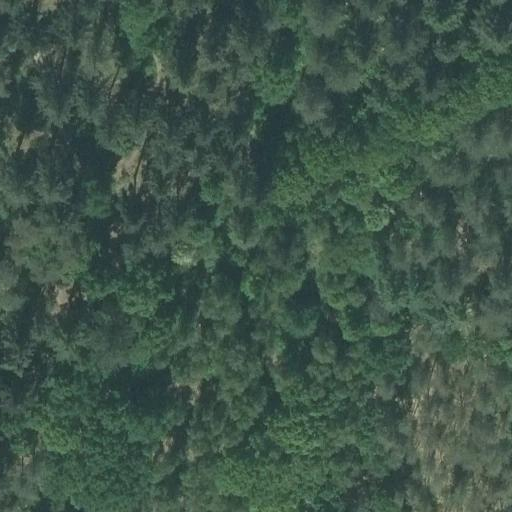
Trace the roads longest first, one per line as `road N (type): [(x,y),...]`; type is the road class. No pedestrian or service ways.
road 1 (track): [(511,72),(105,232)]
road 2 (track): [(0,415),(76,320),(105,265),(105,232)]
road 3 (track): [(48,88),(105,232)]
road 4 (track): [(105,232),(0,296)]
